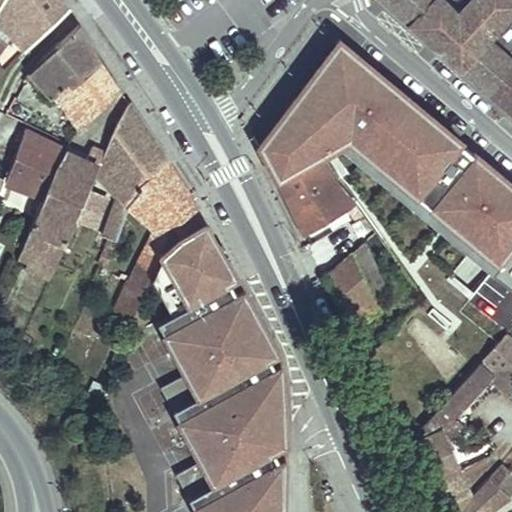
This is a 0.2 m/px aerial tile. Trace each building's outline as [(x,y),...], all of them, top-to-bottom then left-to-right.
[(0,74),(3,72),(0,69),(0,52),(14,36),(27,49),(43,32),(67,10),(59,0),(1,0),(0,2),(0,74)] [(511,61),(487,40),(511,11),(511,0),(471,0),(458,15),(442,0),(382,0),(460,69),(511,113),(511,61)] [(102,61),(79,24),(30,71),(48,90),(43,94),(49,100),(54,95),(102,61)] [(339,39),(259,145),(278,180),(338,145),(349,139),(498,264),(511,246),(511,184),(456,138),(339,39)] [(78,129),(120,89),(102,61),(54,95),(78,129)] [(48,90),(30,71),(26,76),(43,94),(48,90)] [(95,172),(118,196),(117,197),(103,236),(117,241),(128,209),(127,208),(143,183),(169,163),(128,102),(117,123),(104,153),(95,172)] [(69,143),(65,141),(62,147),(25,129),(5,181),(43,196),(56,163),(65,150),(69,143)] [(349,139),(338,145),(491,273),(498,264),(349,139)] [(43,196),(18,257),(28,261),(26,268),(50,279),(75,220),(74,219),(75,217),(88,189),(95,172),(104,153),(91,147),(86,159),(65,150),(56,163),(43,196)] [(278,180),(277,181),(305,235),(347,209),(368,237),(375,231),(356,204),(339,186),(319,157),(278,180)] [(171,217),(189,194),(169,163),(143,183),(127,208),(128,209),(154,231),(129,281),(126,280),(117,300),(136,309),(150,277),(160,257),(160,254),(166,249),(162,247),(166,238),(171,217)] [(88,189),(75,217),(94,226),(107,197),(88,189)] [(205,222),(189,194),(171,217),(166,238),(162,247),(166,249),(181,236),(205,222)] [(160,254),(160,257),(186,306),(170,315),(156,322),(184,373),(160,387),(200,460),(175,474),(195,511),(284,511),(284,458),(278,461),(273,451),(284,445),(285,402),(283,380),(281,365),(274,368),(269,358),(277,353),(244,290),(236,294),(229,281),(237,277),(205,222),(181,236),(166,249),(160,254)] [(324,277),(350,331),(378,310),(372,297),(386,290),(364,241),(350,253),(324,277)] [(106,265),(109,259),(103,255),(100,262),(106,265)] [(186,306),(160,257),(150,277),(170,315),(186,306)] [(511,290),(497,310),(511,322),(511,290)] [(456,379),(485,334),(429,299),(400,343),(456,379)] [(111,315),(130,323),(136,309),(117,300),(111,315)] [(511,340),(505,335),(480,361),(494,373),(495,372),(499,375),(493,383),(506,394),(511,387),(511,340)] [(418,441),(402,449),(430,511),(455,511),(456,511),(471,496),(442,434),(463,425),(454,417),(488,380),(494,373),(480,361),(415,433),(418,441)] [(494,373),(488,380),(493,383),(499,375),(495,372),(494,373)] [(90,419),(97,402),(87,397),(79,414),(90,419)] [(489,476),(509,496),(511,493),(511,468),(509,471),(501,463),(489,476)] [(486,511),(509,496),(489,476),(471,496),(456,511),(486,511)]
